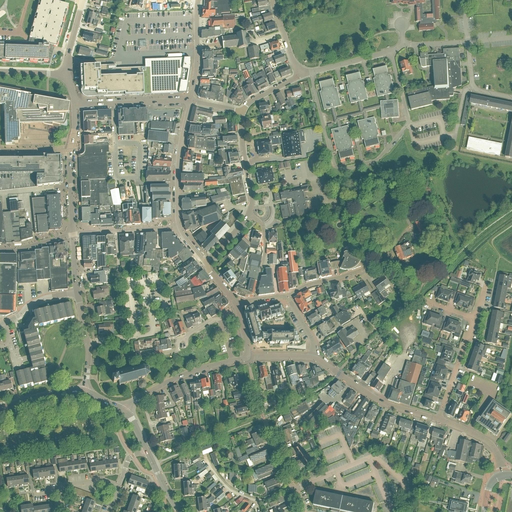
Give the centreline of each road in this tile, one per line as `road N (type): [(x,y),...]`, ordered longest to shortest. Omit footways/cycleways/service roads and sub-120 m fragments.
road 1 (track): [(377,331),(511,214)]
road 2 (residential): [(205,264),(176,224),(189,101)]
road 3 (residential): [(302,511),(246,357)]
road 4 (residential): [(65,62),(197,57)]
road 5 (residential): [(122,410),(174,378),(232,361)]
